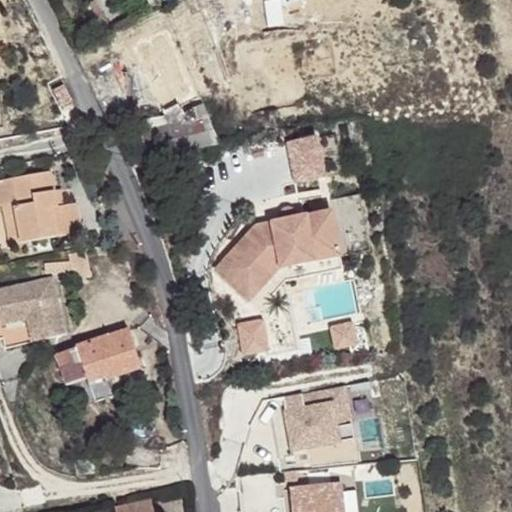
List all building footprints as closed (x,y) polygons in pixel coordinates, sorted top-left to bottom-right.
[(98,30),(108,25),(95,1),(85,6),(98,30)] [(146,160),(219,145),(178,50),(143,65),(166,118),(138,123),(146,160)] [(125,105),(116,90),(108,95),(118,110),(125,105)] [(15,205),(22,244),(81,234),(76,205),(68,206),(57,208),(54,192),(50,173),(0,181),(0,207),(2,207),(15,205)] [(54,192),(57,208),(68,206),(65,190),(54,192)] [(2,207),(9,246),(22,244),(15,205),(2,207)] [(303,219),(302,216),(298,211),(295,210),(292,209),(286,210),(281,214),(280,217),(280,223),(303,219)] [(342,257),(334,213),(303,219),(280,223),(258,227),(227,260),(259,290),(279,269),(342,257)] [(85,253),(67,257),(73,283),(90,279),(85,253)] [(345,271),(342,257),(279,269),(282,286),(286,282),(345,271)] [(259,290),(227,260),(217,271),(248,301),(259,290)] [(66,334),(53,278),(0,290),(0,338),(3,338),(0,327),(28,321),(31,332),(41,329),(44,339),(66,334)] [(44,339),(41,329),(31,332),(33,342),(44,339)] [(56,354),(67,385),(87,378),(89,383),(107,376),(109,380),(142,368),(129,329),(56,354)] [(352,433),(344,387),(283,397),(285,413),(270,416),(277,459),(293,456),(292,450),(309,447),(308,440),(337,435),(352,433)] [(353,440),(352,433),(337,435),(308,440),(309,447),(353,440)] [(299,482),(298,470),(286,471),(287,483),(299,482)] [(343,511),(341,483),(291,487),(293,511),(343,511)] [(156,511),(154,499),(115,508),(115,511),(156,511)]
